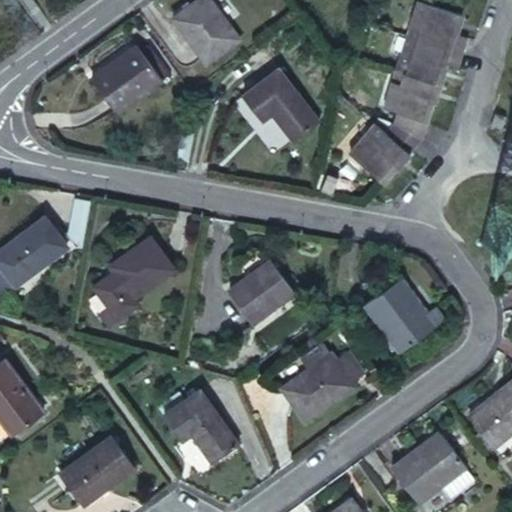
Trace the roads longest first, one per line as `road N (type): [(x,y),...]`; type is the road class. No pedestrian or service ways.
road 1 (residential): [(402,235),(430,240),(468,280),(481,321),(464,354),(250,511)]
road 2 (residential): [(0,154),(402,235)]
road 3 (residential): [(453,151),(502,0)]
road 4 (residential): [(0,91),(109,0)]
